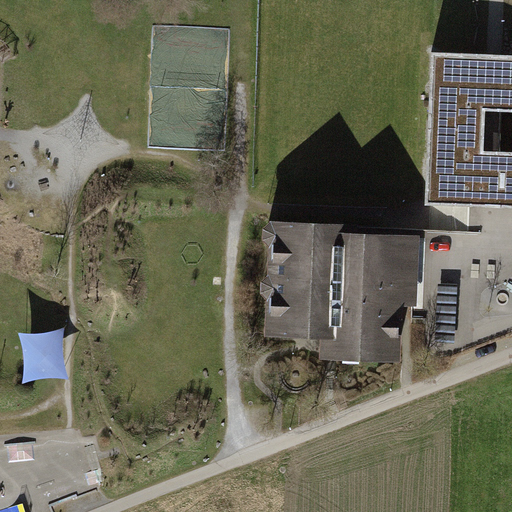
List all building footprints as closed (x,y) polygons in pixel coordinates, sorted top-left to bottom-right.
[(511,57),(433,54),(427,203),(511,206),(511,57)] [(354,226),(273,224),(267,229),(266,237),(272,244),(271,277),(265,282),(264,291),(270,296),(269,332),(331,334),(341,335),(340,356),(342,356),(346,363),(355,363),(361,357),(396,358),(399,302),(402,302),(403,279),(403,263),(386,262),(386,250),(377,241),(377,236),(350,235),(350,229),(354,229),(354,226)] [(403,279),(402,302),(412,302),(415,237),(377,236),(377,241),(386,250),(386,262),(403,263),(403,279)] [(457,284),(438,283),(435,342),(455,343),(457,284)] [(23,334),(25,383),(68,381),(66,332),(23,334)] [(0,511),(26,511),(25,507),(54,497),(46,475),(41,476),(37,464),(0,477),(0,511)]
